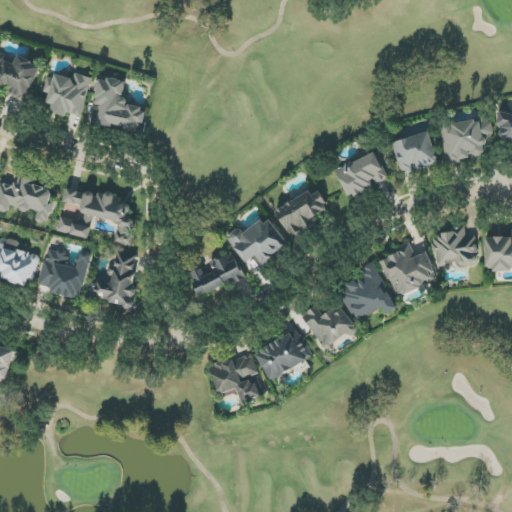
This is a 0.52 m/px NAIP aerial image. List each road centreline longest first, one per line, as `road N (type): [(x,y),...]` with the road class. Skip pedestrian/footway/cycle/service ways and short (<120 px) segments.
road 1 (residential): [(0,316),(145,340),(233,328),(337,247),(387,219),(503,190)]
road 2 (residential): [(167,340),(153,173),(0,129)]
